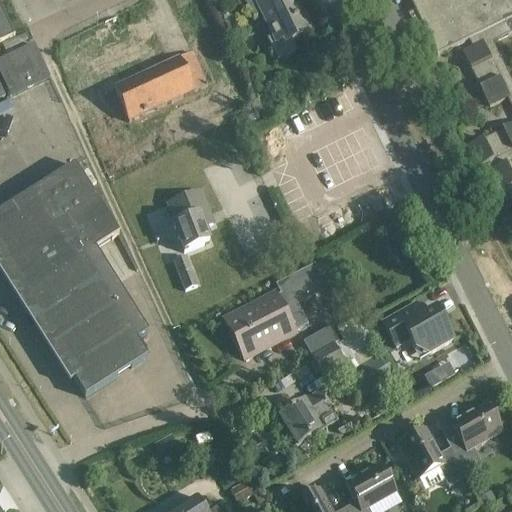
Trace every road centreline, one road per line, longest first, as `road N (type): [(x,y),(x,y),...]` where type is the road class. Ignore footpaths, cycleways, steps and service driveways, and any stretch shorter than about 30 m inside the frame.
road 1 (residential): [(507,361),(331,0)]
road 2 (residential): [(314,469),(507,361)]
road 3 (residential): [(92,159),(41,53),(40,26),(96,0)]
